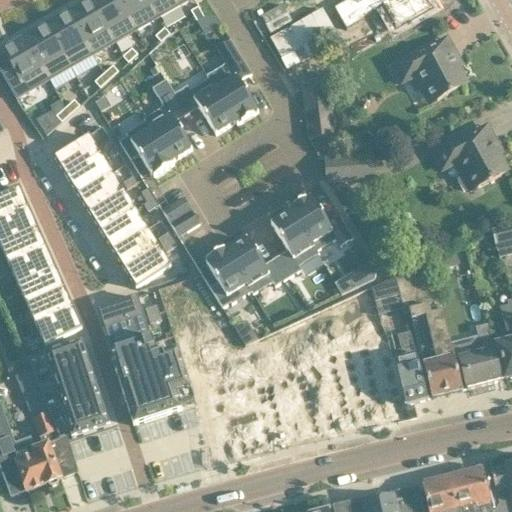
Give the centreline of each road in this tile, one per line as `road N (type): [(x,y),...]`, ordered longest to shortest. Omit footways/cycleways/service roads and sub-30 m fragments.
road 1 (tertiary): [(511,430),(158,511)]
road 2 (residential): [(208,192),(270,146),(286,114),(219,0)]
road 3 (residential): [(83,301),(121,285),(43,156),(16,136)]
road 4 (residential): [(16,136),(83,301)]
road 5 (residential): [(83,301),(123,423)]
